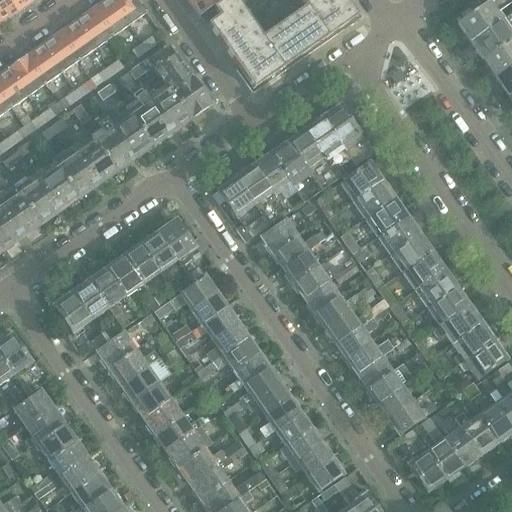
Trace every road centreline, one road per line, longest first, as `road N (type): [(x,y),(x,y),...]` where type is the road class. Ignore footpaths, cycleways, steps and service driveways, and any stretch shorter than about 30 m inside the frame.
road 1 (residential): [(413,511),(179,178)]
road 2 (residential): [(359,54),(404,136),(511,292)]
road 3 (residential): [(162,511),(10,288)]
road 4 (residential): [(10,288),(179,178)]
road 5 (residential): [(511,172),(408,20)]
road 6 (residential): [(253,127),(163,0)]
road 7 (residential): [(359,54),(253,127)]
